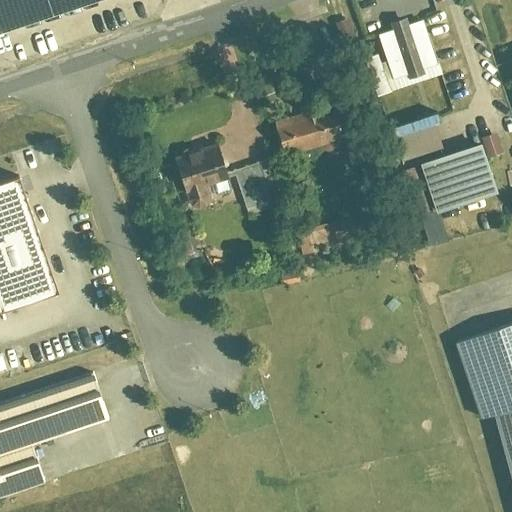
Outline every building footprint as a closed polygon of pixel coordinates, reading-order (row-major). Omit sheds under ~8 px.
[(0,0),(0,31),(95,0),(0,0)] [(424,25),(377,39),(392,85),(438,70),(424,25)] [(277,123),(287,154),(343,136),(333,105),(277,123)] [(411,157),(453,147),(445,116),(403,126),(411,157)] [(494,142),(432,161),(446,211),(509,192),(494,142)] [(219,144),(175,158),(189,203),(209,197),(205,185),(230,177),(219,144)] [(22,179),(0,186),(0,313),(1,316),(62,295),(22,179)] [(477,432),(498,425),(511,468),(511,319),(447,341),(477,432)] [(96,370),(0,403),(0,500),(49,484),(37,452),(115,425),(96,370)]
